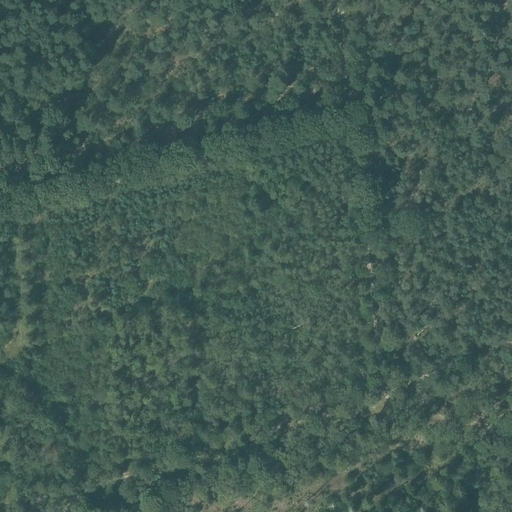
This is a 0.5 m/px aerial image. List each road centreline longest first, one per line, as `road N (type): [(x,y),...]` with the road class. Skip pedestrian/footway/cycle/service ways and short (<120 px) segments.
road 1 (track): [(511,429),(389,406),(382,398),(348,114)]
road 2 (track): [(13,206),(22,334),(6,364),(4,439)]
